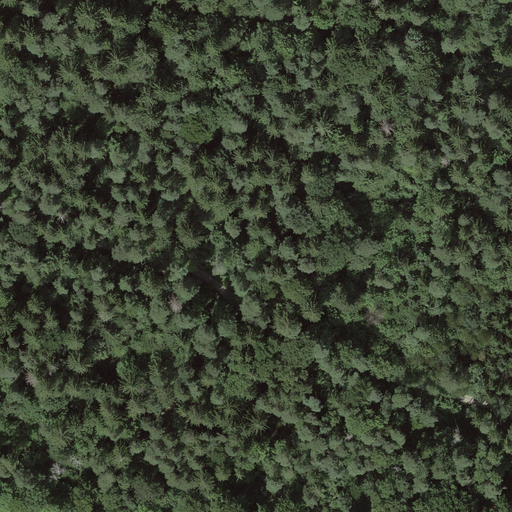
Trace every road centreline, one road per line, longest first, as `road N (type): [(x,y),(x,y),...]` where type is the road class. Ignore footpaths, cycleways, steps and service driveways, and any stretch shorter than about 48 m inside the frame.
road 1 (track): [(511,411),(323,359),(271,333),(200,272),(42,228),(0,208)]
road 2 (track): [(511,60),(319,18),(168,0)]
road 3 (track): [(0,358),(255,511)]
